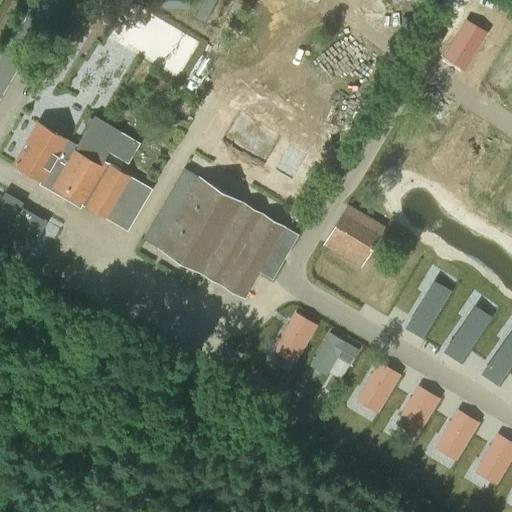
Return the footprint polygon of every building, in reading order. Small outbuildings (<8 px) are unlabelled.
[(465,71),(488,33),(467,20),(444,58),(465,71)] [(39,183),(64,198),(66,194),(127,230),(153,187),(134,176),(138,168),(128,162),(140,142),(95,115),(93,117),(90,118),(87,122),(88,126),(78,143),(37,120),(12,163),(41,181),(39,183)] [(272,280),(299,235),(184,168),(143,238),(243,296),(258,271),(272,280)] [(0,197),(0,240),(27,256),(47,221),(21,206),(23,202),(4,191),(0,197)] [(347,203),(323,245),(361,267),(385,226),(347,203)] [(424,338),(453,290),(435,280),(406,328),(424,338)] [(461,363),(493,317),(476,305),(445,351),(461,363)] [(296,362),(318,324),(297,311),(274,349),(296,362)] [(497,385),(511,364),(511,329),(480,374),(497,385)] [(329,332),(309,367),(326,376),(338,356),(350,362),(358,348),(329,332)] [(379,412),(401,374),(380,361),(358,399),(379,412)] [(419,436),(441,398),(420,386),(397,424),(419,436)] [(458,460),(480,422),(459,410),(436,447),(458,460)] [(497,484),(511,458),(511,442),(498,434),(475,472),(497,484)]
